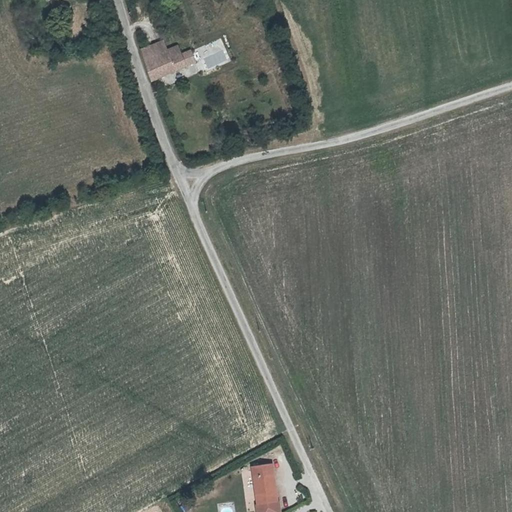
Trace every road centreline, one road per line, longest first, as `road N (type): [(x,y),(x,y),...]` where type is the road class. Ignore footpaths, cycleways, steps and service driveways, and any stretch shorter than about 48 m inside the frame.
road 1 (unclassified): [(189,204),(325,511)]
road 2 (unclassified): [(204,174),(511,87)]
road 3 (unclassified): [(119,0),(174,170)]
